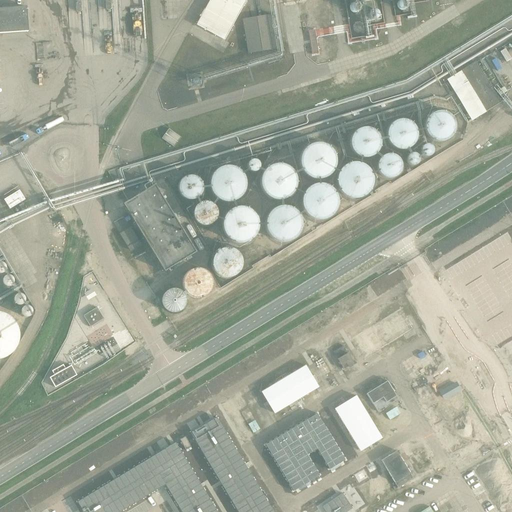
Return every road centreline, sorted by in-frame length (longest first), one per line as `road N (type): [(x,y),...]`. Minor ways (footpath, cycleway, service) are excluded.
road 1 (unclassified): [(0,476),(511,162)]
road 2 (unknown): [(286,507),(423,425)]
